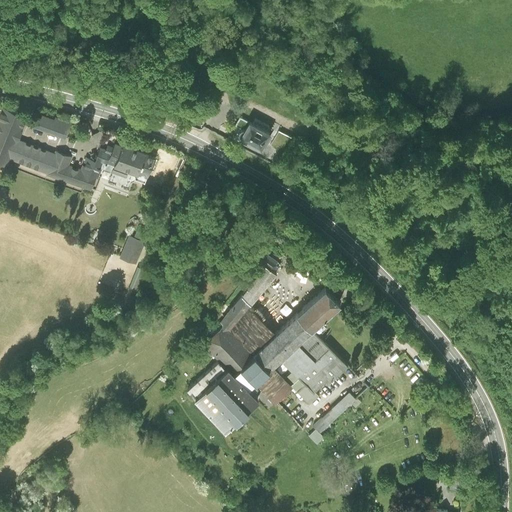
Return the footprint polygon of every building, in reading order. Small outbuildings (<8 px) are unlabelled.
[(0,106),(0,166),(5,169),(7,170),(11,159),(18,140),(26,116),(0,107),(0,106)] [(30,115),(26,124),(65,139),(70,124),(55,119),(54,121),(41,116),(40,118),(30,115)] [(240,138),(248,125),(240,120),(232,134),(240,138)] [(261,154),(271,136),(249,124),(248,125),(240,138),(239,141),(261,154)] [(54,155),(18,140),(11,159),(48,175),(48,177),(90,194),(96,180),(98,180),(101,172),(126,181),(128,176),(147,182),(156,162),(146,158),(147,156),(123,146),(122,149),(115,146),(113,151),(108,149),(106,153),(100,151),(96,164),(87,160),(81,172),(68,167),(71,159),(55,152),(54,155)] [(129,239),(120,260),(136,267),(149,238),(138,234),(135,242),(129,239)] [(253,242),(247,251),(276,269),(281,261),(253,242)] [(250,304),(276,269),(265,263),(239,295),(250,304)] [(295,312),(310,328),(339,301),(323,285),(295,312)] [(229,329),(250,304),(239,295),(220,320),(222,323),(229,329)] [(274,331),(250,304),(229,329),(250,353),(252,352),(274,331)] [(267,368),(310,328),(295,312),(274,331),(252,352),(267,368)] [(250,353),(229,329),(222,323),(201,342),(217,360),(223,367),(226,364),(232,370),(237,366),(250,353)] [(347,363),(310,328),(267,368),(252,382),(247,387),(257,397),(267,408),(289,386),(309,403),(319,393),(315,389),(325,380),(327,383),(347,363)] [(252,382),(267,368),(252,352),(250,353),(237,366),(252,382)] [(257,397),(247,387),(232,370),(226,364),(223,367),(217,360),(185,388),(223,429),(257,397)] [(252,382),(237,366),(232,370),(247,387),(252,382)] [(361,391),(369,387),(365,380),(357,384),(361,391)] [(348,391),(312,427),(314,429),(319,433),(354,398),(348,391)] [(324,438),(319,433),(314,429),(308,434),(316,445),(324,438)]
